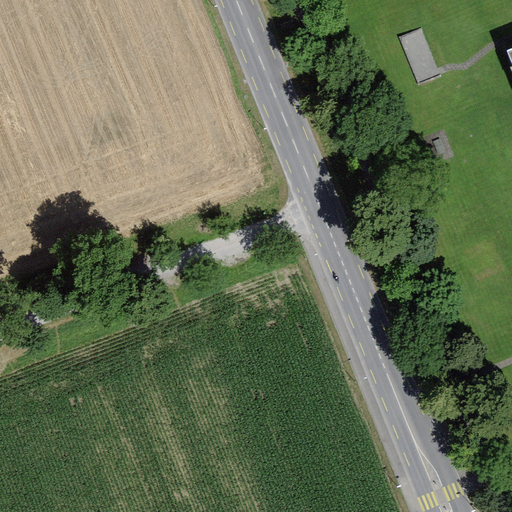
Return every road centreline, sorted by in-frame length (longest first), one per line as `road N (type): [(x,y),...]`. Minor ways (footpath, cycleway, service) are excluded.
road 1 (secondary): [(445,511),(235,0)]
road 2 (track): [(319,206),(0,334)]
